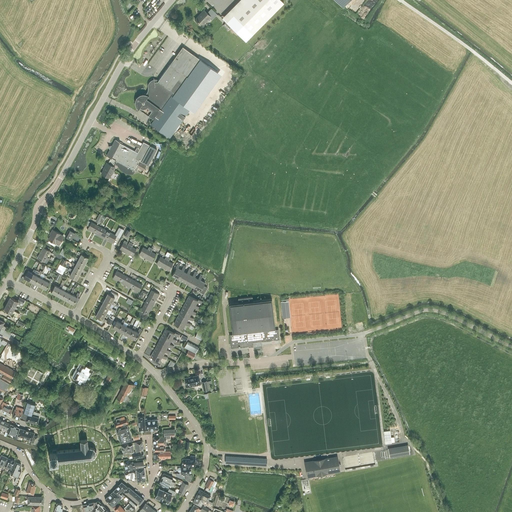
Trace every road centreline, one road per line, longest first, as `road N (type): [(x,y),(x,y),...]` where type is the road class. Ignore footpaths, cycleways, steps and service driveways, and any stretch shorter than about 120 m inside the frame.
road 1 (residential): [(511,347),(426,310),(361,334),(293,341),(272,359)]
road 2 (tertiary): [(53,189),(126,57),(172,0)]
road 3 (unclassified): [(180,511),(206,445),(157,378)]
road 4 (track): [(511,82),(399,0)]
